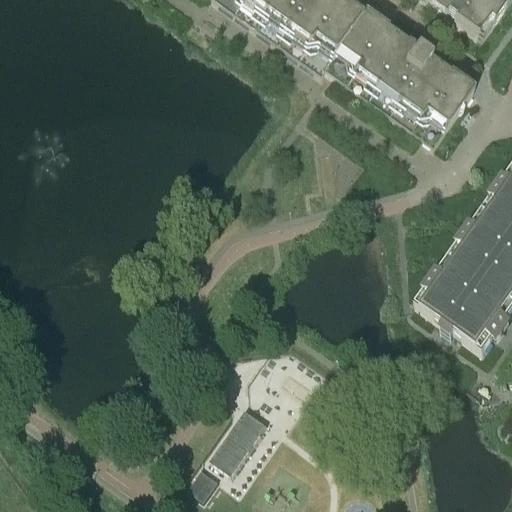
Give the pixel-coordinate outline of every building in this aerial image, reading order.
[(208,0),(212,3),(210,7),(319,85),(323,79),(431,156),(471,100),(428,69),(432,63),(422,56),(418,62),(362,22),(357,28),(318,0),(208,0)] [(410,0),(443,23),(439,29),(439,32),(445,36),(448,35),(452,30),(475,46),(487,29),(491,33),(504,14),(500,11),(507,0),(410,0)] [(424,299),(414,314),(443,334),(440,338),(450,346),(453,342),(482,362),(492,348),(494,350),(502,340),(509,329),(507,328),(511,320),(511,175),(505,185),(503,184),(496,194),(488,204),(491,206),(481,219),(472,232),(469,230),(462,241),(455,251),(457,253),(448,266),(439,279),(436,277),(429,288),(421,298),(424,299)] [(208,468),(230,483),(266,432),(244,417),(208,468)] [(201,477),(187,497),(203,508),(217,488),(201,477)]
